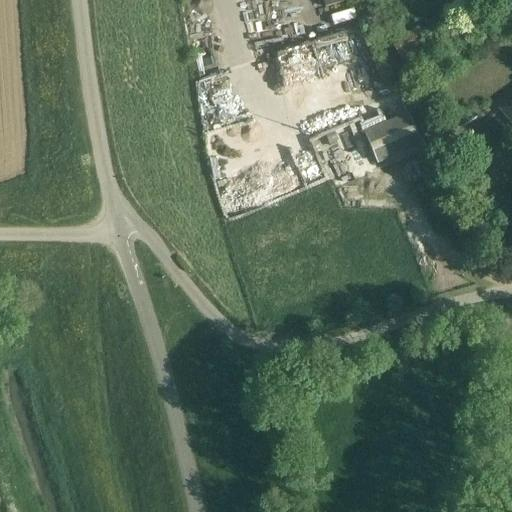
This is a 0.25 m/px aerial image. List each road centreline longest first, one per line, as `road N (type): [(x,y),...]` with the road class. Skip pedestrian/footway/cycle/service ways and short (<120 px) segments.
road 1 (unclassified): [(511,293),(460,299),(325,346),(285,348),(223,324),(141,231),(120,225)]
road 2 (unclassified): [(191,511),(120,225)]
road 3 (unclassified): [(120,225),(94,128),(78,0)]
